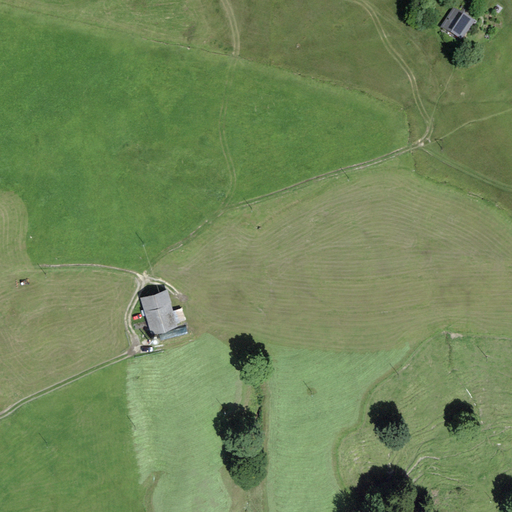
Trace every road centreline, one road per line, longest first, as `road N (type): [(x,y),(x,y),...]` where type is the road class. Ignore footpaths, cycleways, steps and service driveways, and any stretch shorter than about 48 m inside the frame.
road 1 (track): [(141,282),(158,255),(222,210),(417,145)]
road 2 (track): [(0,416),(138,351),(127,313),(141,282)]
road 3 (track): [(417,145),(432,124),(416,74),(365,0)]
